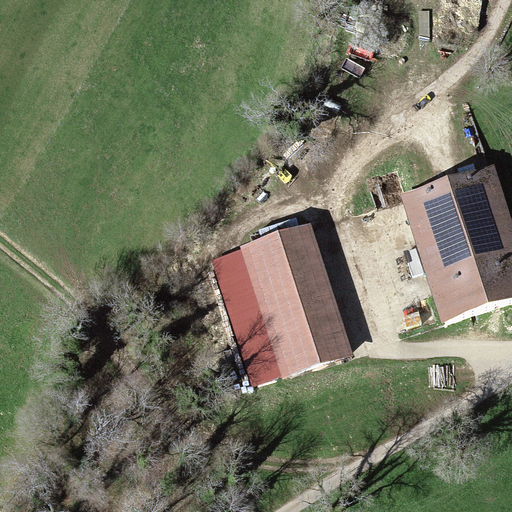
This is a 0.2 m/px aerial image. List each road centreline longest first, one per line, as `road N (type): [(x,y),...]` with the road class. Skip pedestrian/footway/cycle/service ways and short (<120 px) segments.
road 1 (track): [(507,0),(478,52),(356,161),(337,206),(380,333),(421,349),(511,345)]
road 2 (track): [(356,459),(244,460),(195,441),(162,416),(0,240)]
road 3 (unclassified): [(511,370),(269,511)]
